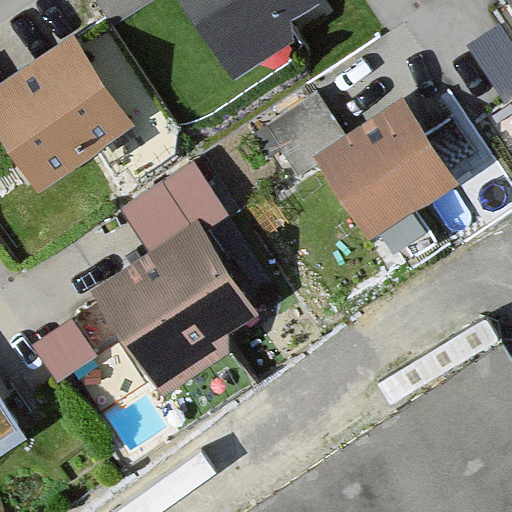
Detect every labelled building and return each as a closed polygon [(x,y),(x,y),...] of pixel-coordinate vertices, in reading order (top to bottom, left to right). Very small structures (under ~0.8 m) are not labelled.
[(177,0),(231,82),(292,43),(280,25),(313,4),(310,0),(177,0)] [(511,0),(502,7),(511,21),(511,0)] [(511,35),(500,20),(471,41),(508,92),(511,89),(511,35)] [(0,87),(0,138),(36,194),(131,132),(72,41),(0,87)] [(260,125),(291,168),(348,128),(317,85),(260,125)] [(312,160),(368,246),(455,189),(399,103),(312,160)] [(125,198),(146,235),(218,193),(197,157),(125,198)] [(197,226),(87,296),(159,408),(230,362),(217,341),(255,316),(197,226)] [(58,374),(99,350),(74,309),(33,333),(58,374)] [(511,511),(511,343),(507,336),(243,511),(511,511)] [(0,411),(0,443),(15,433),(0,411)]
